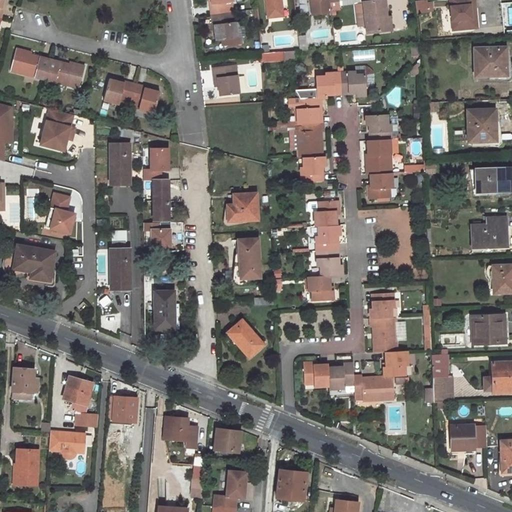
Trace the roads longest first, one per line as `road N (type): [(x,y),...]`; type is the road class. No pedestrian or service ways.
road 1 (residential): [(343,107),(357,346),(286,347),(289,426)]
road 2 (unclassified): [(289,426),(49,331)]
road 3 (track): [(206,393),(195,146)]
road 4 (unclassified): [(498,511),(289,426)]
road 5 (residential): [(49,331),(89,278),(87,157)]
road 6 (residential): [(187,68),(18,26)]
